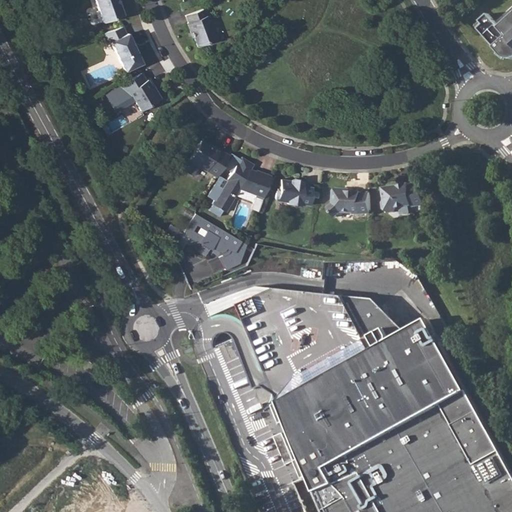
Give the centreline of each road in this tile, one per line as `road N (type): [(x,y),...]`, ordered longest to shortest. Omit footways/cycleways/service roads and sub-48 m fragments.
road 1 (residential): [(155,0),(201,91),(257,138),(350,162),(406,158),(445,141)]
road 2 (secondary): [(140,315),(138,298),(0,43)]
road 3 (residential): [(0,373),(98,439),(165,511)]
road 4 (secondary): [(236,511),(168,357),(150,336)]
